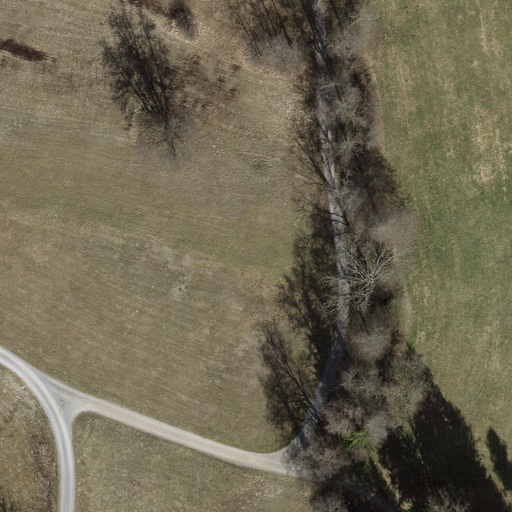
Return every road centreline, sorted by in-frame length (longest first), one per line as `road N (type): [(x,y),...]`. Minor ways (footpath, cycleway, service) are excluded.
road 1 (track): [(289,471),(335,356),(344,303),(316,0)]
road 2 (track): [(48,391),(245,459),(361,489),(390,511)]
road 3 (track): [(67,511),(54,403),(0,355)]
